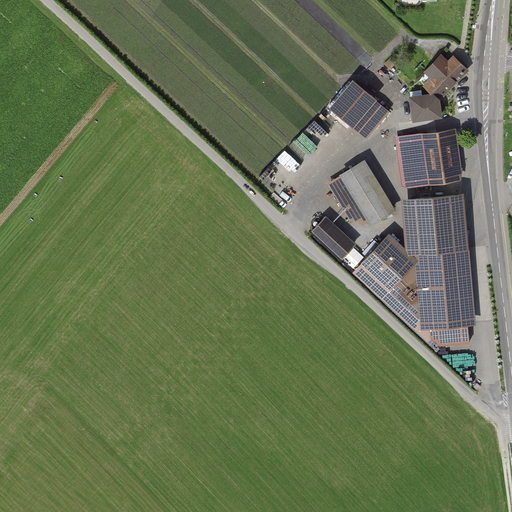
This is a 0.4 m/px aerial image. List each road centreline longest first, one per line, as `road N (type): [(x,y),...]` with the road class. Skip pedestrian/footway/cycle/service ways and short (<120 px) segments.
road 1 (unclassified): [(46,0),(473,398),(511,414)]
road 2 (secondary): [(488,55),(485,132),(511,370)]
